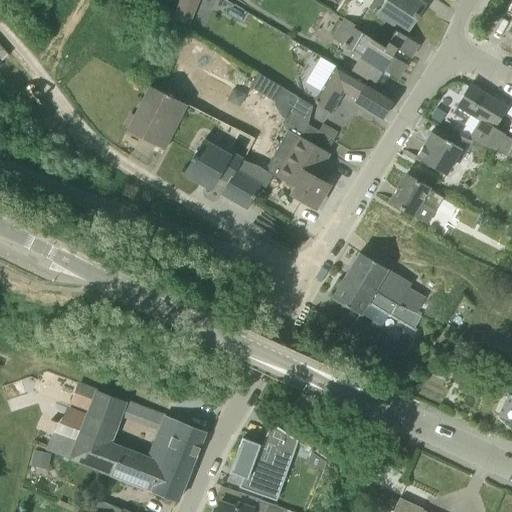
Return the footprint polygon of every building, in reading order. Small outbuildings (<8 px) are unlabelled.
[(395,21),(408,29),(424,6),(414,0),(375,0),(370,9),(393,25),(395,21)] [(188,22),(194,7),(183,2),(177,17),(188,22)] [(391,75),(404,54),(411,59),(419,46),(396,31),(385,48),(353,29),(355,26),(345,20),(332,39),(361,57),(352,70),(375,85),(383,71),(391,75)] [(307,78),(321,87),(336,63),(321,54),(307,78)] [(356,99),(353,103),(381,121),(393,101),(365,83),(365,84),(336,68),(315,103),(330,113),(343,92),(356,99)] [(494,151),(501,140),(504,135),(494,129),(507,108),(470,86),(453,113),(465,121),(469,115),(483,123),(472,142),(494,151)] [(149,87),(127,132),(164,151),(187,106),(149,87)] [(301,138),(308,126),(313,107),(297,97),(283,89),(274,105),(284,120),(280,126),(289,132),(277,153),(278,159),(286,163),(278,177),(297,188),(292,195),(316,209),(329,186),(314,177),(328,153),(327,153),(301,138)] [(301,138),(327,153),(334,140),(308,126),(301,138)] [(454,133),(449,142),(445,140),(445,141),(431,133),(416,158),(445,176),(454,162),(458,165),(472,141),(454,133)] [(511,145),(501,140),(494,151),(511,159),(511,145)] [(219,152),(203,142),(185,174),(211,189),(218,178),(228,183),(221,195),(247,210),(261,186),(236,171),(243,160),(231,153),(226,161),(217,156),(219,152)] [(427,225),(436,211),(443,198),(428,189),(406,176),(389,203),(427,225)] [(360,253),(346,275),(401,308),(417,315),(427,298),(409,288),(410,287),(386,273),(388,270),(360,253)] [(401,308),(346,275),(333,298),(361,315),(368,304),(413,331),(421,317),(417,315),(401,308)] [(386,335),(358,319),(358,318),(348,335),(376,351),(386,335)] [(100,470),(112,475),(122,450),(108,444),(116,427),(121,415),(126,402),(107,395),(81,385),(80,385),(72,406),(89,412),(88,415),(69,407),(62,425),(56,423),(53,431),(51,436),(47,448),(70,458),(100,470)] [(205,433),(167,418),(161,431),(162,431),(150,460),(162,464),(152,491),(178,502),(201,445),(204,438),(203,438),(205,433)] [(248,474),(244,485),(241,484),(240,486),(264,495),(275,464),(288,469),(299,441),(272,422),(263,445),(244,437),(240,446),(243,447),(234,469),(248,474)] [(112,475),(152,491),(162,464),(150,460),(122,450),(112,475)] [(295,511),(254,497),(250,507),(240,503),(238,509),(219,502),(215,511),(295,511)] [(424,511),(422,511),(423,509),(400,499),(393,511),(424,511)] [(118,511),(120,510),(98,500),(91,511),(118,511)]
